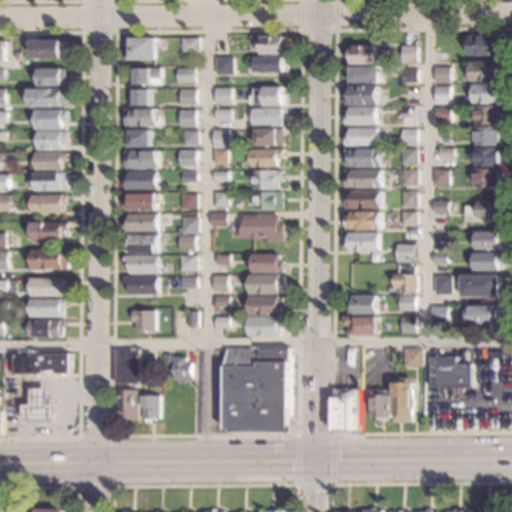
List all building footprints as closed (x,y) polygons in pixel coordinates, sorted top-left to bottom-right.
[(506,54),(469,55),(469,36),(506,35),(506,54)] [(284,37),(289,37),(289,53),(285,53),(284,54),(261,54),(261,36),(284,36),(284,37)] [(157,60),(128,60),(128,48),(132,48),(133,37),(157,37),(157,60)] [(200,53),(183,53),(183,38),(200,38),(200,53)] [(68,50),(64,50),(64,59),(36,59),(36,40),(68,41),(68,50)] [(228,54),(214,54),(214,40),(228,40),(228,54)] [(8,62),(0,62),(0,41),(8,41),(8,62)] [(376,65),(350,64),(351,45),(377,46),(376,65)] [(418,63),(402,63),(402,46),(418,46),(418,63)] [(284,72),(255,72),(255,57),(266,57),(266,56),(284,56),(284,72)] [(234,75),(217,74),(217,57),(234,57),(234,75)] [(507,81),(470,81),(470,63),(507,62),(507,81)] [(381,83),(352,83),(352,66),(381,66),(381,83)] [(451,83),(434,83),(434,67),(451,67),(451,83)] [(69,85),(40,85),(41,68),(69,69),(69,85)] [(163,84),(136,84),(137,68),(163,68),(163,84)] [(196,83),(179,83),(179,68),(196,68),(196,83)] [(418,83),(401,83),(401,69),(418,69),(418,83)] [(505,94),(502,94),(501,103),(472,102),(472,84),(505,85),(505,94)] [(417,96),(405,96),(405,85),(417,86),(417,96)] [(231,87),(231,100),(216,100),(216,86),(231,87)] [(379,105),(346,104),(346,86),(379,87),(379,105)] [(451,104),(436,104),(436,86),(451,87),(451,104)] [(69,107),(31,107),(31,88),(70,88),(69,107)] [(284,106),(265,106),(265,105),(255,105),(255,88),(284,88),(284,106)] [(197,106),(182,106),(182,89),(197,89),(197,106)] [(153,106),(133,105),(133,90),(153,90),(153,106)] [(7,105),(0,104),(0,91),(8,91),(7,105)] [(504,114),(501,114),(501,125),(476,124),(476,105),(505,105),(504,114)] [(378,125),(346,125),(346,113),(351,113),(351,106),(378,106),(378,125)] [(452,122),(436,122),(436,107),(452,108),(452,122)] [(283,119),(282,119),(282,126),(254,126),(254,108),(283,108),(283,119)] [(199,118),(184,118),(184,109),(199,109),(199,118)] [(232,121),(216,121),(216,109),(232,109),(232,121)] [(70,121),(64,121),(64,129),(37,129),(37,110),(70,110),(70,121)] [(159,126),(126,126),(126,110),(159,110),(159,126)] [(10,122),(0,121),(0,111),(10,111),(10,122)] [(504,136),(502,136),(502,146),(476,146),(476,126),(505,127),(504,136)] [(379,146),(346,145),(346,135),(350,135),(351,127),(379,127),(379,146)] [(233,139),(219,139),(219,129),(233,129),(233,139)] [(417,143),(402,143),(402,129),(417,129),(417,143)] [(154,147),(126,147),(127,130),(154,130),(154,147)] [(199,144),(186,144),(186,130),(199,130),(199,144)] [(284,146),(258,146),(258,130),(284,130),(284,146)] [(69,143),(65,143),(65,150),(39,150),(40,131),(69,132),(69,143)] [(504,157),(501,157),(501,167),(476,166),(476,147),(504,147),(504,157)] [(455,159),(440,158),(440,148),(455,148),(455,159)] [(384,167),(378,166),(378,167),(360,167),(360,166),(346,166),(346,149),(384,150),(384,167)] [(418,164),(402,163),(402,149),(418,149),(418,164)] [(199,166),(183,166),(183,150),(199,150),(199,166)] [(229,150),(228,164),(215,164),(215,150),(229,150)] [(285,158),(280,158),(280,167),(253,167),(253,150),(285,150),(285,158)] [(161,168),(127,167),(127,151),(161,151),(161,168)] [(69,162),(65,162),(65,171),(37,171),(37,152),(69,152),(69,162)] [(504,177),(502,177),(501,188),(475,188),(476,168),(504,169),(504,177)] [(418,170),(418,185),(403,185),(403,169),(418,170)] [(450,185),(434,185),(434,169),(450,169),(450,185)] [(284,181),(279,181),(279,190),(256,190),(256,170),(284,170),(284,181)] [(383,188),(345,187),(346,170),(382,170),(383,170),(383,188)] [(69,191),(36,191),(36,187),(30,187),(30,178),(36,178),(36,172),(69,173),(69,191)] [(159,190),(127,189),(127,178),(130,178),(131,172),(159,172),(159,190)] [(199,182),(183,182),(184,172),(199,172),(199,182)] [(230,181),(215,180),(215,172),(230,172),(230,181)] [(10,190),(0,190),(0,175),(11,175),(10,190)] [(382,209),(352,208),(352,207),(346,207),(346,191),(382,191),(382,209)] [(159,211),(127,211),(127,199),(130,199),(130,192),(159,193),(159,211)] [(229,205),(215,205),(216,192),(229,192),(229,205)] [(284,209),(256,209),(256,192),(284,192),(284,209)] [(418,207),(402,206),(403,192),(418,192),(418,207)] [(69,204),(65,204),(65,214),(33,214),(34,194),(69,195),(69,204)] [(198,194),(198,209),(182,209),(182,194),(198,194)] [(12,212),(0,212),(0,195),(12,195),(12,212)] [(449,214),(434,214),(434,201),(450,201),(449,214)] [(500,205),(503,205),(503,220),(476,220),(476,218),(474,216),(474,205),(477,203),(477,201),(500,201),(500,205)] [(418,226),(402,225),(402,211),(418,211),(418,226)] [(228,227),(212,227),(212,212),(228,212),(228,227)] [(382,229),(346,229),(346,212),(382,212),(382,229)] [(160,214),(159,232),(127,232),(127,220),(130,220),(130,213),(160,214)] [(279,223),(285,223),(285,242),(269,242),(269,238),(263,238),(263,239),(250,239),(250,238),(241,238),(241,236),(239,236),(239,228),(241,229),(241,222),(244,222),(244,215),(279,215),(279,223)] [(199,233),(183,233),(183,217),(199,217),(199,233)] [(70,230),(65,230),(65,241),(33,241),(33,222),(69,222),(70,222),(70,230)] [(501,249),(476,249),(476,231),(501,232),(501,249)] [(381,251),(344,250),(344,233),(381,234),(381,251)] [(160,252),(126,252),(126,244),(129,244),(129,235),(160,235),(160,252)] [(197,236),(197,250),(181,250),(181,236),(197,236)] [(416,262),(398,262),(398,244),(416,245),(416,262)] [(69,270),(33,270),(33,250),(69,250),(69,270)] [(9,270),(0,269),(0,251),(9,251),(9,270)] [(505,263),(500,263),(500,271),(474,271),(474,252),(505,253),(505,263)] [(448,263),(434,263),(434,253),(448,254),(448,263)] [(230,265),(217,265),(217,255),(230,255),(230,265)] [(280,262),(285,263),(285,271),(252,271),(252,255),(280,255),(280,262)] [(161,274),(130,273),(131,264),(125,264),(126,256),(161,256),(161,274)] [(197,271),(181,271),(181,256),(197,256),(197,271)] [(416,275),(418,275),(418,294),(402,294),(403,288),(396,288),(396,275),(399,275),(399,266),(416,266),(416,275)] [(500,297),(463,297),(463,274),(500,274),(500,297)] [(230,286),(216,286),(216,275),(230,276),(230,286)] [(285,285),(280,285),(280,294),(249,294),(249,275),(285,275),(285,285)] [(160,294),(131,294),(131,284),(125,284),(125,276),(161,277),(160,294)] [(452,294),(436,294),(436,276),(452,276),(452,294)] [(68,286),(64,286),(64,296),(32,296),(32,278),(68,278),(68,286)] [(198,278),(198,288),(182,288),(182,278),(198,278)] [(0,292),(8,293),(8,280),(0,280),(0,292)] [(377,315),(353,314),(353,313),(349,313),(349,295),(377,296),(377,315)] [(416,309),(401,309),(401,295),(417,296),(416,309)] [(230,307),(216,306),(216,296),(231,296),(230,307)] [(285,307),(280,307),(280,315),(249,315),(249,296),(285,296),(285,307)] [(68,307),(64,307),(64,317),(32,316),(32,299),(68,300),(68,307)] [(7,313),(0,313),(0,301),(8,301),(7,313)] [(449,323),(432,323),(432,306),(449,306),(449,323)] [(500,325),(467,324),(467,306),(501,306),(500,325)] [(156,331),(138,331),(138,321),(134,321),(134,311),(157,311),(156,331)] [(198,327),(187,327),(187,312),(199,312),(198,327)] [(416,334),(403,334),(403,315),(416,316),(416,334)] [(379,335),(349,334),(349,325),(344,325),(344,316),(379,316),(379,335)] [(230,328),(216,328),(216,317),(230,317),(230,328)] [(285,327),(280,327),(280,336),(250,336),(250,317),(285,317),(285,327)] [(67,328),(63,328),(63,337),(31,337),(31,320),(68,320),(67,328)] [(424,367),(405,367),(405,348),(424,348),(424,367)] [(141,383),(117,383),(116,349),(141,349),(141,383)] [(292,428),(227,429),(227,349),(291,349),(292,428)] [(70,374),(56,374),(56,376),(41,376),(41,375),(14,374),(14,354),(70,355),(70,374)] [(155,371),(144,371),(144,355),(155,355),(155,371)] [(171,365),(163,365),(163,355),(171,355),(171,365)] [(187,363),(192,363),(192,381),(174,381),(174,357),(187,357),(187,363)] [(471,386),(431,386),(431,357),(453,357),(453,364),(472,364),(471,386)] [(413,422),(394,421),(395,382),(414,382),(413,422)] [(50,405),(57,404),(58,422),(23,422),(23,405),(32,405),(32,389),(49,389),(50,405)] [(139,420),(119,420),(119,390),(139,390),(139,420)] [(386,395),(392,395),(392,418),(373,418),(373,390),(386,390),(386,395)] [(361,431),(335,431),(335,391),(361,391),(361,431)] [(161,419),(144,419),(144,395),(161,395),(161,419)]
